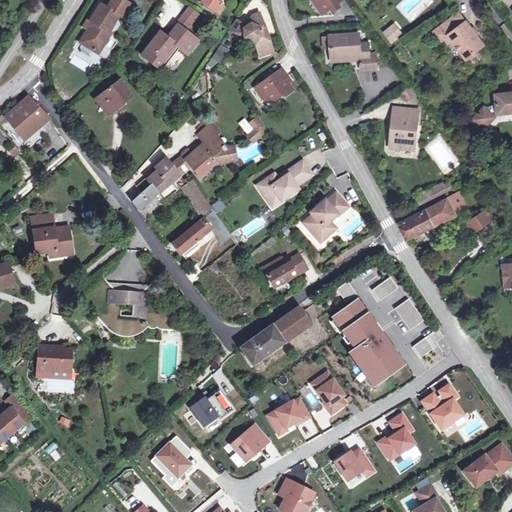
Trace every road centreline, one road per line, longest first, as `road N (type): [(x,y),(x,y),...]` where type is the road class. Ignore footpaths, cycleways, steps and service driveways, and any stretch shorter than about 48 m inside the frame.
road 1 (residential): [(395,237),(247,331),(224,332),(28,77)]
road 2 (residential): [(395,237),(293,49),(277,0)]
road 3 (residential): [(480,367),(395,237)]
